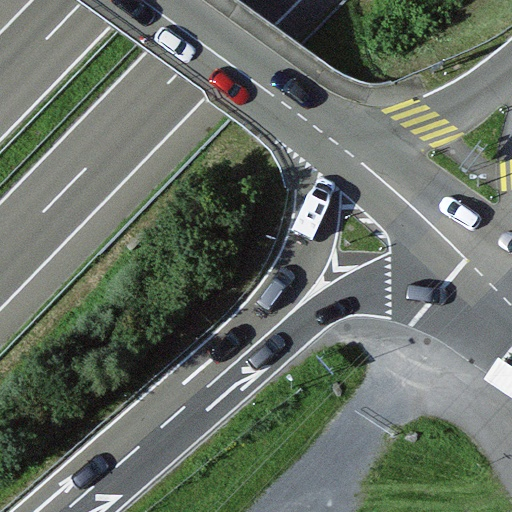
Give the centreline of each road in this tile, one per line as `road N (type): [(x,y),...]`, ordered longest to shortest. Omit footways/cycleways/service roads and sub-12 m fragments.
road 1 (motorway): [(0,261),(252,0)]
road 2 (motorway): [(62,511),(282,321)]
road 3 (secondary): [(347,148),(141,0)]
road 4 (motorway): [(282,321),(399,281),(511,280)]
road 5 (track): [(295,511),(453,351)]
road 6 (secondary): [(511,270),(347,148)]
road 7 (motorway): [(282,321),(313,255),(330,173),(347,148)]
road 8 (motorway): [(347,148),(375,132),(475,106),(511,77)]
road 9 (motorway): [(94,0),(0,97)]
road 10 (track): [(453,351),(472,399),(511,459)]
